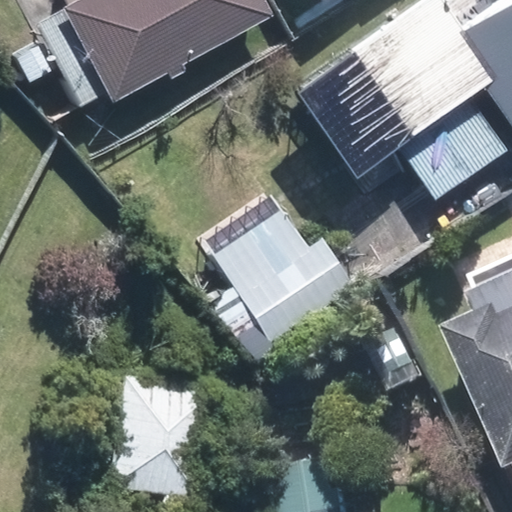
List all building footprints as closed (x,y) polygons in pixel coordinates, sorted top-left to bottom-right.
[(69,0),(50,11),(97,100),(257,16),(248,0),(69,0)] [(483,84),(511,126),(511,0),(461,36),(435,0),(429,0),(351,53),(409,138),(402,144),(439,197),(506,152),(467,95),(483,84)] [(323,85),(297,104),(340,162),(366,143),(323,85)] [(203,258),(259,343),(341,290),(285,205),(203,258)] [(485,319),(450,334),(511,475),(511,474),(511,283),(476,299),(485,319)] [(426,377),(398,331),(366,351),(393,397),(426,377)] [(115,490),(181,495),(192,496),(200,384),(123,378),(115,490)] [(343,511),(336,465),(275,474),(281,511),(343,511)]
